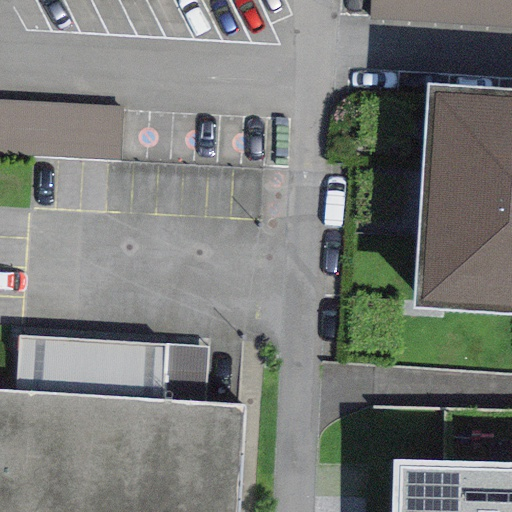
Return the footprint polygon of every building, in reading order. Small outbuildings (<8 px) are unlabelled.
[(511,29),(511,0),(372,0),(371,20),(511,29)] [(511,92),(427,87),(414,309),(511,315),(511,92)] [(0,156),(120,162),(122,108),(0,102),(0,156)] [(0,511),(236,511),(244,408),(204,406),(208,348),(18,338),(17,393),(0,392),(0,511)] [(511,511),(511,465),(392,462),(390,511),(511,511)]
